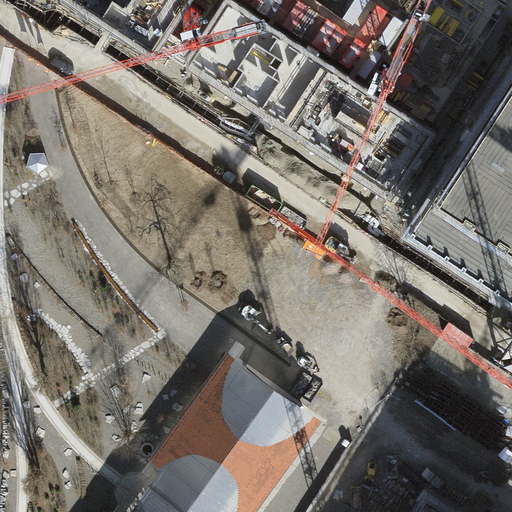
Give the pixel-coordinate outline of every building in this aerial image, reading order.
[(187,0),(71,0),(154,53),(187,0)] [(428,135),(228,5),(191,61),(391,191),(428,135)] [(511,77),(409,236),(511,302),(511,77)] [(240,285),(288,221),(107,84),(58,148),(240,285)] [(44,154),(32,154),(28,167),(39,174),(48,166),(44,154)] [(364,281),(333,350),(356,361),(387,291),(364,281)] [(511,383),(511,373),(479,356),(481,353),(452,338),(428,383),(493,418),(511,383)] [(147,476),(157,483),(144,501),(136,511),(227,511),(309,400),(240,350),(147,476)] [(447,511),(416,492),(403,511),(447,511)]
